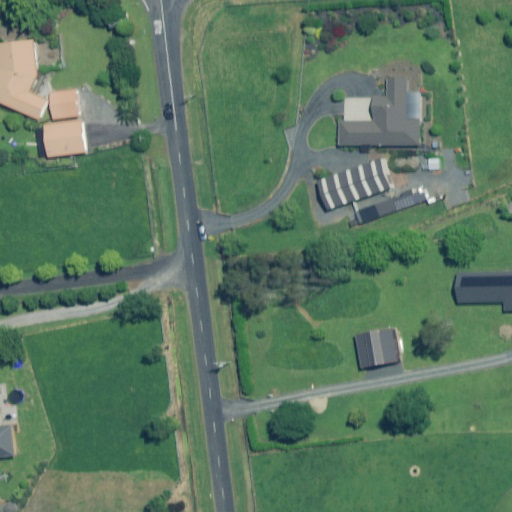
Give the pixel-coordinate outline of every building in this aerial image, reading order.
[(41,74),(38,41),(0,44),(0,55),(1,70),(0,72),(0,101),(44,120),(52,100),(33,92),(41,74)] [(424,146),(424,92),(409,92),(409,79),(391,79),(391,97),(378,97),(378,122),(344,122),(344,146),(424,146)] [(69,92),(54,94),(57,119),(72,118),(69,92)] [(91,153),(88,121),(49,126),(53,157),(91,153)] [(396,188),(387,159),(322,181),(332,210),(396,188)] [(443,169),(443,159),(432,159),(432,170),(443,169)] [(403,362),(397,330),(362,337),(368,368),(403,362)] [(0,427),(0,458),(19,456),(16,426),(0,427)] [(8,506),(8,507),(6,508),(6,507),(5,506),(4,506),(3,505),(2,505),(1,505),(0,505),(0,504),(0,511),(19,511),(20,511),(20,510),(20,509),(20,508),(20,507),(19,506),(19,505),(18,504),(17,504),(16,503),(15,503),(14,503),(13,503),(11,503),(10,504),(9,505),(8,506)]
